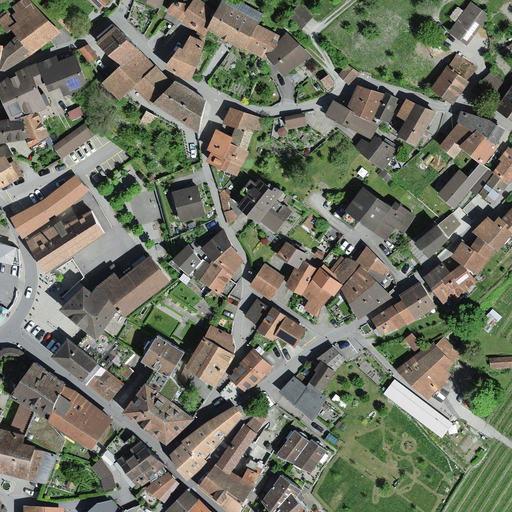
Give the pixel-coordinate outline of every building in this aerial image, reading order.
[(31,53),(59,31),(29,0),(20,0),(12,6),(16,11),(11,14),(16,21),(14,23),(9,26),(15,34),(31,53)] [(87,0),(97,9),(105,0),(87,0)] [(205,26),(214,10),(199,0),(191,0),(190,3),(175,0),(170,3),(165,10),(203,35),(208,28),(205,26)] [(208,28),(242,48),(243,47),(256,24),(262,14),(237,0),(220,0),(214,10),(205,26),(208,28)] [(487,13),(470,2),(463,12),(456,7),(449,18),(455,23),(448,32),(466,45),(487,13)] [(314,17),(299,4),(287,18),(301,31),(307,24),(314,17)] [(9,26),(14,23),(7,13),(0,17),(0,24),(4,30),(9,26)] [(106,52),(126,37),(113,23),(94,40),(106,52)] [(282,37),(256,24),(243,47),(264,57),(266,55),(282,37)] [(298,64),(310,54),(286,32),(282,37),(266,55),(283,76),(284,75),(298,64)] [(1,47),(0,51),(0,69),(3,70),(31,53),(15,34),(1,47)] [(204,42),(189,34),(181,47),(177,45),(163,65),(174,73),(189,79),(204,42)] [(152,64),(126,37),(106,52),(119,63),(113,70),(130,87),(152,64)] [(98,56),(88,43),(78,49),(89,62),(98,56)] [(72,50),(36,62),(43,82),(46,90),(58,85),(62,95),(73,92),(86,81),(72,50)] [(448,67),(469,81),(477,69),(456,55),(448,67)] [(36,62),(26,65),(36,85),(43,82),(36,62)] [(298,64),(284,75),(295,85),(307,77),(298,64)] [(358,74),(346,64),(337,75),(343,80),(349,85),(358,74)] [(9,73),(0,80),(0,96),(9,118),(21,117),(38,110),(47,107),(36,85),(26,65),(9,73)] [(171,82),(155,65),(133,86),(150,102),(151,101),(171,82)] [(448,67),(446,65),(431,88),(453,103),(469,81),(448,67)] [(130,87),(113,70),(101,82),(118,99),(130,87)] [(492,71),(483,84),(493,91),(503,78),(492,71)] [(328,74),(320,80),(327,90),(335,84),(328,74)] [(173,79),(171,82),(151,101),(196,131),(205,99),(173,79)] [(511,85),(495,109),(511,121),(511,85)] [(356,87),(346,106),(355,111),(354,114),(370,121),(373,115),(382,95),(383,92),(356,87)] [(386,92),(374,116),(388,123),(398,105),(396,103),(398,98),(386,92)] [(370,139),(378,125),(370,121),(354,114),(355,111),(346,106),(332,99),(325,114),(370,139)] [(396,135),(416,145),(434,112),(406,99),(397,115),(405,120),(396,135)] [(230,107),(221,123),(236,127),(252,133),(253,129),(259,131),(263,118),(230,107)] [(47,134),(38,110),(21,117),(27,137),(29,145),(31,143),(34,153),(53,144),(47,134)] [(158,117),(145,110),(140,120),(153,127),(158,117)] [(455,122),(457,123),(473,131),(475,128),(487,137),(486,138),(495,145),(505,130),(488,119),(460,110),(455,122)] [(307,125),(305,116),(285,120),(286,129),(307,125)] [(9,118),(0,119),(0,141),(27,137),(21,117),(9,118)] [(73,150),(92,138),(86,121),(67,135),(73,150)] [(473,131),(457,123),(438,146),(454,158),(462,148),(458,145),(473,131)] [(236,127),(232,136),(229,142),(246,150),(252,133),(236,127)] [(282,127),(279,128),(277,132),(278,135),(282,137),(285,135),(287,132),(285,129),(282,127)] [(236,175),(248,151),(246,150),(229,142),(232,136),(219,130),(215,128),(206,148),(211,151),(206,161),(236,175)] [(498,146),(495,145),(486,138),(487,137),(475,128),(473,131),(458,145),(462,148),(483,165),(498,146)] [(73,150),(67,135),(53,145),(61,158),(73,150)] [(382,168),(395,150),(374,135),(369,142),(361,138),(354,146),(382,168)] [(0,145),(0,155),(3,154),(5,156),(9,155),(11,158),(14,156),(6,144),(0,145)] [(508,184),(511,178),(511,146),(511,149),(508,146),(498,159),(501,161),(492,172),(508,184)] [(5,156),(3,154),(0,155),(0,185),(23,174),(13,159),(9,162),(5,156)] [(477,191),(492,172),(478,162),(467,176),(458,167),(434,192),(451,205),(469,187),(475,193),(477,191)] [(383,169),(377,175),(386,183),(392,177),(383,169)] [(492,172),(477,191),(493,204),(508,184),(492,172)] [(13,219),(24,236),(51,218),(71,204),(86,191),(75,178),(44,202),(13,219)] [(259,220),(275,199),(283,191),(268,183),(266,185),(258,178),(255,181),(250,178),(244,185),(249,188),(236,205),(258,222),(259,220)] [(197,185),(172,192),(180,221),(205,215),(197,185)] [(390,206),(362,186),(345,211),(373,230),(390,206)] [(232,198),(224,189),(219,194),(223,212),(228,226),(238,217),(232,209),(229,210),(227,200),(232,198)] [(291,211),(275,199),(259,220),(275,232),(291,211)] [(394,200),(390,206),(373,230),(386,240),(394,226),(404,232),(415,215),(394,200)] [(511,206),(501,218),(511,226),(508,230),(511,233),(511,206)] [(52,224),(25,239),(44,272),(105,233),(90,209),(69,219),(68,217),(52,224)] [(511,226),(501,218),(498,215),(494,221),(487,216),(473,232),(478,235),(496,248),(498,250),(511,234),(511,233),(508,230),(511,226)] [(449,239),(436,224),(414,241),(427,257),(449,239)] [(223,228),(200,247),(213,260),(231,245),(232,244),(223,228)] [(474,279),(496,248),(478,235),(469,247),(463,243),(451,257),(461,264),(464,266),(474,279)] [(307,254),(285,240),(276,254),(295,266),(298,267),(303,260),(307,254)] [(0,242),(0,260),(20,264),(18,249),(0,242)] [(198,278),(210,264),(212,262),(205,256),(201,260),(188,243),(171,258),(187,274),(189,272),(198,278)] [(231,245),(213,260),(222,267),(232,274),(244,259),(231,245)] [(341,288),(349,302),(376,281),(378,283),(386,277),(383,274),(389,269),(366,245),(356,261),(362,264),(345,283),(341,288)] [(317,249),(313,255),(321,259),(324,253),(317,249)] [(169,281),(149,254),(118,276),(114,271),(96,284),(91,291),(82,284),(58,307),(95,338),(116,309),(123,316),(169,281)] [(341,256),(330,269),(336,275),(345,283),(362,264),(356,261),(341,256)] [(222,267),(213,260),(212,262),(210,264),(219,271),(222,267)] [(316,268),(303,260),(298,267),(295,266),(285,284),(302,295),(305,288),(307,283),(316,268)] [(456,297),(441,278),(450,272),(442,262),(423,276),(443,304),(445,303),(449,308),(460,302),(456,297)] [(285,277),(263,263),(249,285),(270,299),(285,277)] [(219,271),(210,264),(198,278),(208,285),(219,271)] [(323,264),(312,279),(332,294),(333,295),(342,284),(337,280),(336,275),(330,269),(323,264)] [(477,282),(474,279),(464,266),(461,264),(450,272),(441,278),(456,297),(460,295),(459,294),(477,282)] [(208,286),(213,289),(218,294),(220,292),(227,297),(237,284),(229,278),(232,274),(222,267),(219,271),(208,285),(208,286)] [(312,279),(306,288),(324,302),(332,294),(312,279)] [(376,281),(349,302),(358,319),(393,297),(378,283),(376,281)] [(416,319),(437,306),(420,282),(399,296),(401,299),(416,319)] [(306,288),(305,288),(302,295),(308,299),(321,306),(324,302),(306,288)] [(218,294),(213,289),(202,297),(220,313),(228,298),(227,297),(220,292),(218,294)] [(245,315),(259,324),(270,307),(256,298),(245,315)] [(308,299),(303,308),(318,317),(321,306),(308,299)] [(398,330),(416,319),(401,299),(384,310),(396,327),(398,330)] [(274,333),(286,315),(271,305),(270,307),(259,324),(256,329),(272,339),(274,333)] [(396,327),(384,310),(371,318),(377,327),(373,329),(377,336),(381,333),(381,334),(396,327)] [(487,314),(478,325),(487,333),(497,321),(487,314)] [(306,328),(286,315),(274,333),(294,346),(306,328)] [(210,324),(204,336),(233,353),(235,346),(232,345),(232,335),(210,324)] [(414,352),(421,346),(409,333),(402,339),(414,352)] [(183,351),(156,334),(140,360),(153,367),(168,376),(183,351)] [(204,336),(203,335),(185,365),(192,370),(214,386),(234,354),(233,353),(204,336)] [(52,357),(83,380),(99,360),(68,337),(52,357)] [(454,362),(453,361),(461,354),(444,337),(436,344),(434,342),(425,349),(424,348),(395,369),(427,399),(452,374),(447,370),(454,362)] [(344,359),(333,346),(317,358),(320,360),(306,377),(309,379),(322,388),(335,370),(344,359)] [(0,370),(5,374),(2,378),(0,380),(11,388),(33,359),(20,350),(17,348),(11,347),(5,348),(1,349),(0,349),(0,370)] [(253,348),(236,364),(227,375),(231,380),(247,392),(274,368),(253,348)] [(511,356),(490,357),(491,368),(511,366),(511,356)] [(64,382),(33,359),(11,388),(8,393),(20,400),(35,409),(48,416),(63,384),(64,382)] [(110,400),(132,370),(122,363),(115,373),(99,360),(83,380),(110,400)] [(192,370),(185,365),(178,379),(185,386),(192,370)] [(153,367),(144,381),(172,400),(180,388),(168,376),(153,367)] [(296,377),(294,375),(278,391),(313,418),(327,396),(320,393),(323,389),(322,388),(309,379),(306,377),(300,373),(296,377)] [(453,423),(394,379),(383,393),(442,437),(453,423)] [(247,392),(231,380),(219,393),(228,402),(247,392)] [(172,400),(144,381),(121,413),(165,442),(193,415),(172,400)] [(75,388),(63,384),(48,416),(54,423),(53,425),(82,444),(84,442),(90,445),(96,438),(108,424),(112,418),(75,388)] [(20,400),(10,426),(24,431),(35,409),(20,400)] [(182,441),(169,452),(176,465),(188,479),(206,459),(203,457),(243,414),(234,404),(207,420),(181,439),(182,441)] [(48,416),(35,409),(24,431),(22,439),(35,443),(34,446),(58,453),(64,438),(53,425),(54,423),(48,416)] [(253,417),(245,424),(257,432),(266,420),(261,416),(256,419),(253,417)] [(0,469),(45,481),(58,453),(34,446),(35,443),(22,439),(24,431),(10,426),(0,423),(0,469)] [(231,471),(257,432),(245,424),(244,423),(198,485),(216,500),(229,481),(237,485),(242,477),(231,471)] [(115,429),(108,424),(96,438),(106,446),(116,435),(112,431),(115,429)] [(302,435),(294,429),(277,453),(293,462),(309,440),(302,435)] [(116,435),(106,446),(117,457),(140,440),(132,435),(124,442),(116,435)] [(311,438),(309,440),(293,462),(311,471),(327,450),(319,444),(311,438)] [(165,464),(140,440),(117,457),(135,483),(140,480),(142,484),(165,469),(162,466),(165,464)] [(101,457),(92,467),(101,479),(104,491),(116,487),(113,474),(101,457)] [(229,481),(216,500),(230,511),(236,511),(259,474),(248,467),(242,477),(237,485),(229,481)] [(180,484),(168,472),(145,488),(137,499),(143,503),(154,510),(161,499),(164,501),(180,484)] [(264,501),(272,511),(307,511),(309,510),(298,497),(304,490),(282,475),(264,501)] [(186,511),(198,498),(186,488),(166,509),(168,511),(186,511)] [(216,511),(198,498),(186,511),(216,511)] [(93,505),(86,511),(120,511),(111,501),(93,505)] [(136,511),(155,511),(156,511),(154,510),(143,503),(136,511)]
